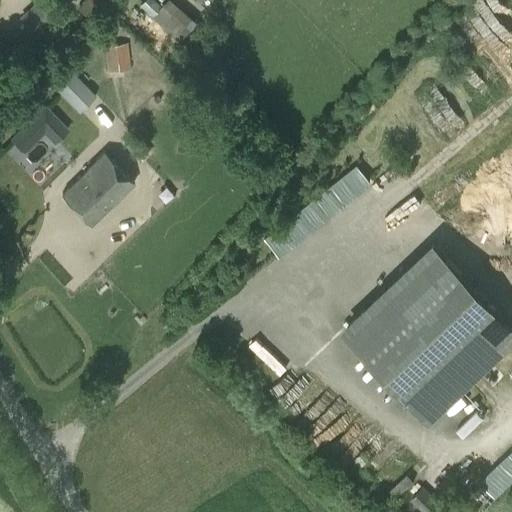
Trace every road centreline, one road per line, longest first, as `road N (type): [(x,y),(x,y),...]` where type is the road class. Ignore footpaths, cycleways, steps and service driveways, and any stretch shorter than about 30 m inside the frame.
road 1 (unknown): [(42,457),(234,299),(267,296)]
road 2 (unclassified): [(0,387),(76,511)]
